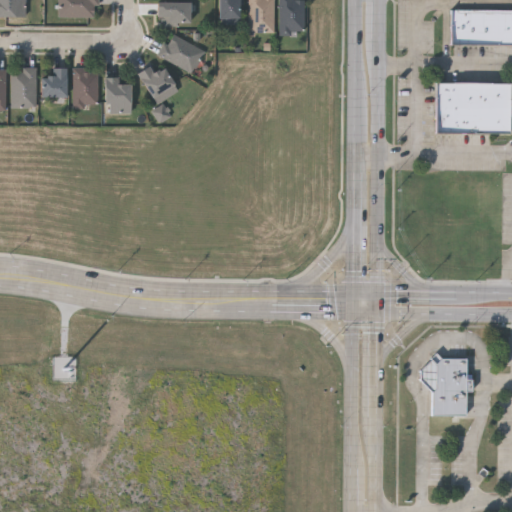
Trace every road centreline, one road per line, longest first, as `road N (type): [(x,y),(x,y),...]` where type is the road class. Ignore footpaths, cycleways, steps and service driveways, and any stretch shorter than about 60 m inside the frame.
road 1 (secondary): [(354,303),(143,298),(0,276)]
road 2 (secondary): [(378,292),(377,40)]
road 3 (secondary): [(354,303),(353,463)]
road 4 (secondary): [(361,0),(356,155)]
road 5 (secondary): [(511,294),(378,292)]
road 6 (secondary): [(378,316),(511,315)]
road 7 (residential): [(0,37),(132,38)]
